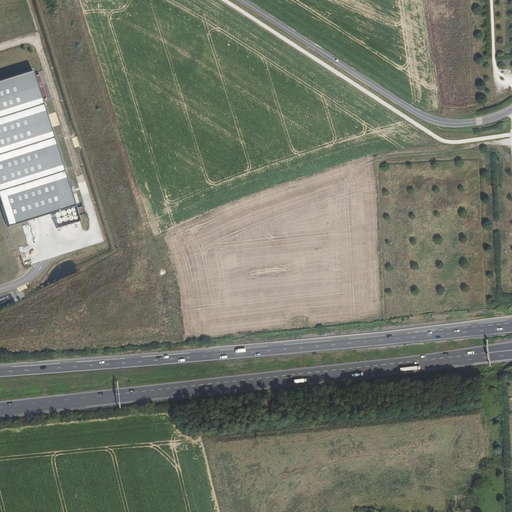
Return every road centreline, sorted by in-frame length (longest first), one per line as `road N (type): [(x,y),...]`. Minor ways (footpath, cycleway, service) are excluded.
road 1 (trunk): [(511,327),(0,371)]
road 2 (trunk): [(0,408),(488,353)]
road 3 (tertiary): [(244,0),(434,121),(479,122),(511,109)]
